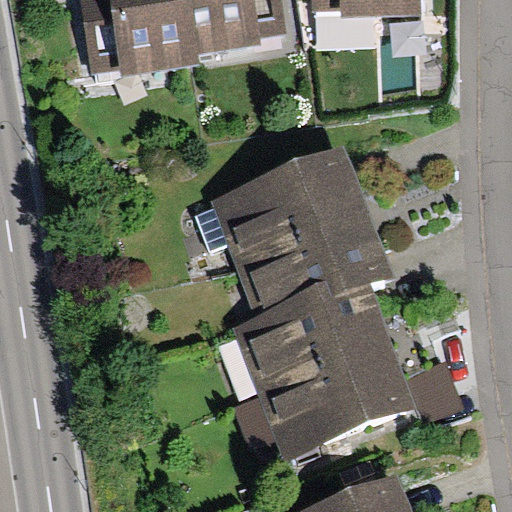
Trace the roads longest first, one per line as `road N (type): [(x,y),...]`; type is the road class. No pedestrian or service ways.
road 1 (residential): [(489,0),(494,266),(511,402)]
road 2 (tertiary): [(0,173),(54,511)]
